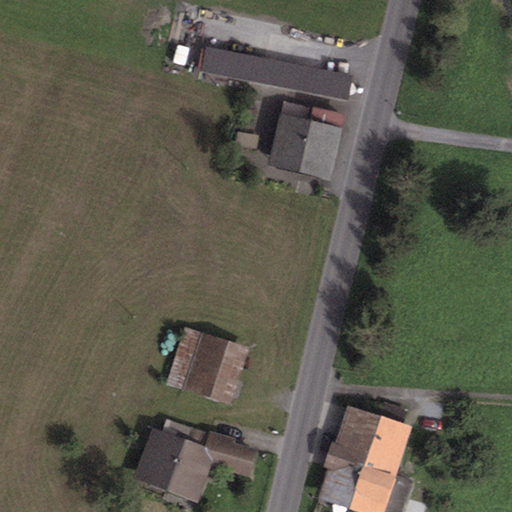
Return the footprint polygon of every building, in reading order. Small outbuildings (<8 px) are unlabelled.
[(238,61),(213,57),(209,75),(235,80),(238,61)] [(320,74),(271,65),(267,85),(318,94),(320,74)] [(278,163),(300,168),(313,111),(285,104),(270,161),(278,163)] [(313,111),(300,168),(322,173),(332,131),(339,133),(343,118),(313,111)] [(226,399),(241,351),(186,332),(170,381),(226,399)] [(379,419),(351,503),(376,511),(379,502),(401,509),(410,482),(392,476),(393,473),(388,471),(398,441),(402,443),(406,429),(401,427),(406,412),(385,405),(380,417),(379,419)] [(328,495),(351,503),(379,419),(350,410),(345,425),(351,426),(345,444),(335,441),(327,466),(329,467),(321,491),(328,493),(328,495)] [(147,476),(169,485),(189,429),(168,422),(162,436),(156,434),(141,474),(147,476)] [(189,429),(169,485),(197,495),(208,463),(247,475),(254,451),(211,439),(212,437),(189,429)]
